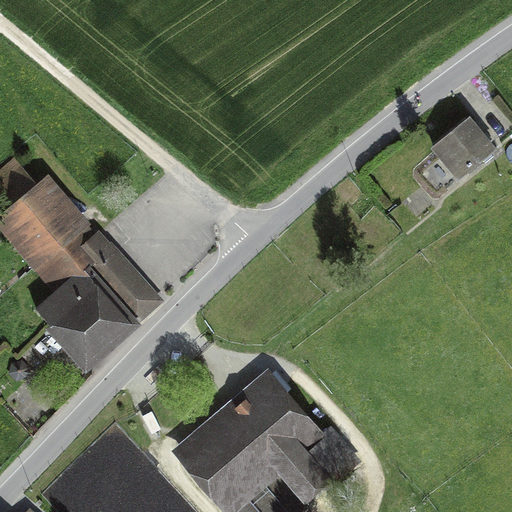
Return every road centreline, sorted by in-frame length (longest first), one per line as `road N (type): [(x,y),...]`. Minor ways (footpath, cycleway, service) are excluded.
road 1 (tertiary): [(0,497),(251,234)]
road 2 (tertiary): [(251,234),(395,110),(511,27)]
road 3 (track): [(0,20),(173,169)]
